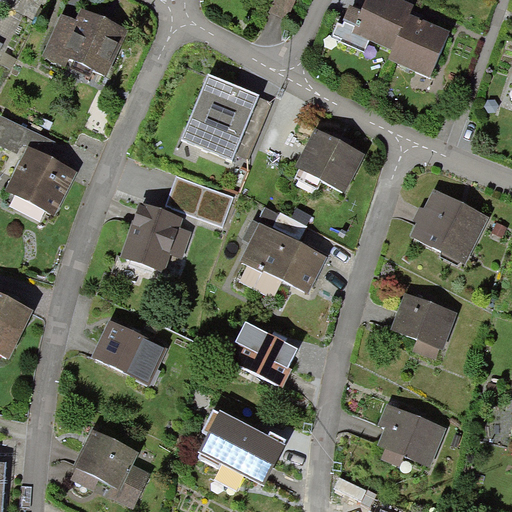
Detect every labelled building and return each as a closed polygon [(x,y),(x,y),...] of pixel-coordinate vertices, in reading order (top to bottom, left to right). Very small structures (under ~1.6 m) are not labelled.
[(296,0),(275,0),(271,12),(289,19),(296,0)] [(392,51),(409,17),(413,7),(396,0),(370,0),(356,36),(392,51)] [(130,26),(85,7),(78,23),(63,17),(47,55),(106,80),(130,26)] [(409,17),(392,51),(389,58),(433,75),(449,33),(409,17)] [(259,94),(208,73),(181,140),(231,161),(259,94)] [(27,134),(3,123),(0,129),(0,146),(18,155),(27,134)] [(365,158),(316,134),(297,173),(346,196),(365,158)] [(80,175),(31,153),(13,193),(61,216),(80,175)] [(234,197),(177,177),(166,207),(223,227),(234,197)] [(493,223),(437,195),(414,240),(470,268),(493,223)] [(183,221),(139,206),(121,261),(164,275),(171,256),(183,260),(192,234),(180,230),(183,221)] [(309,224),(270,206),(264,220),(303,238),(309,224)] [(332,264),(259,226),(249,246),(256,249),(246,267),(313,301),(332,264)] [(33,314),(0,299),(0,356),(13,362),(33,314)] [(460,320),(407,301),(395,334),(448,353),(460,320)] [(169,354),(114,326),(97,359),(152,387),(169,354)] [(303,355),(247,328),(229,364),(285,391),(303,355)] [(450,430),(392,407),(383,429),(390,432),(382,450),(434,470),(450,430)] [(287,451),(212,419),(204,438),(213,442),(203,464),(233,477),(237,468),(273,483),(287,451)] [(143,461),(97,441),(79,483),(140,510),(153,478),(138,472),(143,461)] [(1,447),(0,447),(0,511),(7,511),(8,467),(1,466),(1,447)] [(274,511),(281,499),(255,486),(247,504),(264,511),(274,511)]
